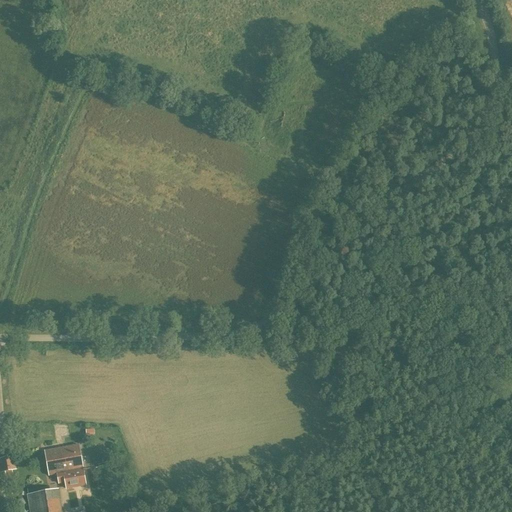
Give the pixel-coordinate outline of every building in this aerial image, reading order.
[(360,346),(325,348),(327,369),(360,367),(360,370),(366,370),(365,358),(360,359),(360,346)] [(59,448),(44,451),(48,476),(56,474),(58,485),(64,483),(65,483),(66,488),(86,485),(83,469),(78,445),(59,448)] [(0,458),(0,469),(1,473),(16,470),(13,456),(0,458)] [(62,511),(58,490),(27,495),(28,505),(29,511),(62,511)] [(130,498),(130,511),(131,511),(140,511),(139,498),(130,498)]
